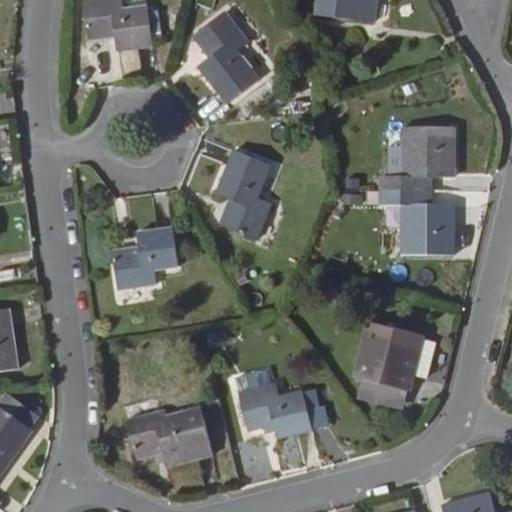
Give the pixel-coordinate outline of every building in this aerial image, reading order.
[(92,0),(97,40),(123,37),(125,50),(161,47),(156,8),(130,11),(129,0),(92,0)] [(320,0),(319,15),(374,22),(376,0),(320,0)] [(201,70),(229,105),(261,81),(240,54),(252,45),(228,14),(198,37),(215,60),(201,70)] [(457,179),(457,128),(409,128),(408,178),(386,178),(386,192),(427,191),(427,178),(436,178),(457,179)] [(232,203),(222,228),(259,243),(273,207),(259,201),(271,170),(234,155),(217,197),(232,203)] [(436,191),(436,178),(427,178),(427,191),(436,191)] [(456,255),(456,206),(436,205),(426,205),(427,191),(386,192),(386,205),(408,205),(407,255),(456,255)] [(436,205),(436,191),(427,191),(426,205),(436,205)] [(113,254),(118,293),(154,288),(152,273),(177,270),(171,230),(135,235),(137,250),(113,254)] [(0,311),(0,373),(19,370),(11,310),(0,311)] [(417,385),(430,333),(376,319),(363,373),(373,376),(417,385)] [(413,403),(417,385),(373,376),(369,393),(413,403)] [(315,428),(306,392),(283,398),(280,384),(242,393),(251,430),(276,424),(279,437),(315,428)] [(330,425),(326,406),(321,407),(317,390),(306,392),(315,428),(330,425)] [(0,407),(7,413),(16,401),(7,395),(0,404),(0,407)] [(0,477),(33,431),(31,429),(39,417),(16,401),(7,413),(0,407),(0,477)] [(131,420),(140,458),(168,452),(171,467),(215,456),(206,417),(173,425),(170,411),(131,420)] [(498,511),(495,496),(446,509),(446,511),(498,511)]
